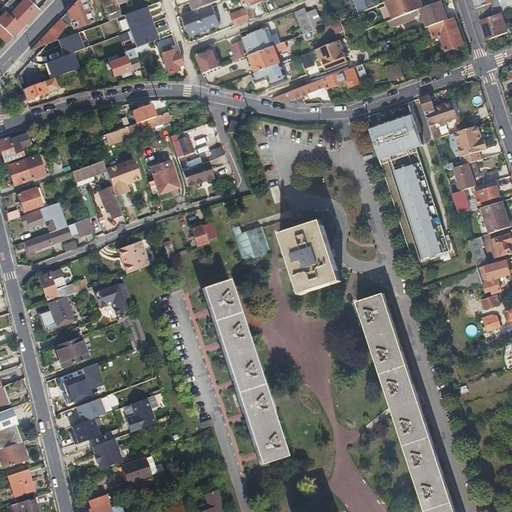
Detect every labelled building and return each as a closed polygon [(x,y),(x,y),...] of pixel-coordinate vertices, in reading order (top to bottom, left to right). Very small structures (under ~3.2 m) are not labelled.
[(0,25),(12,37),(29,19),(38,9),(28,0),(6,0),(0,6),(0,9),(3,12),(0,14),(0,25)] [(85,0),(79,0),(68,12),(75,30),(94,22),(85,0)] [(104,0),(113,20),(123,16),(119,6),(117,0),(104,0)] [(219,2),(218,0),(197,0),(189,3),(192,12),(219,2)] [(354,0),(359,12),(367,9),(364,0),(354,0)] [(377,5),(375,0),(364,0),(367,9),(377,5)] [(387,0),(386,1),(393,18),(404,14),(415,10),(423,7),(420,0),(387,0)] [(447,19),(440,0),(423,7),(415,10),(404,14),(393,18),(387,21),(389,28),(414,19),(414,17),(419,16),(421,19),(424,18),(427,26),(447,19)] [(472,0),(475,9),(496,1),(499,0),(472,0)] [(511,0),(499,0),(496,1),(500,14),(511,9),(511,0)] [(475,9),(486,40),(506,32),(500,14),(496,1),(475,9)] [(211,5),(181,17),(189,38),(219,26),(211,5)] [(244,10),(248,22),(254,19),(249,8),(244,10)] [(305,8),(295,12),(303,34),(314,29),(307,13),(305,8)] [(229,17),(234,28),(248,22),(244,10),(229,17)] [(307,13),(314,29),(322,26),(315,10),(307,13)] [(456,16),(447,19),(427,26),(418,30),(421,41),(410,45),(412,52),(443,41),(446,50),(466,43),(456,16)] [(33,51),(47,47),(73,36),(64,17),(53,29),(33,51)] [(124,18),(116,20),(119,32),(127,30),(124,18)] [(0,35),(7,43),(12,37),(0,25),(0,35)] [(45,81),(163,36),(159,25),(41,70),(45,81)] [(263,29),(241,37),(242,39),(248,55),(249,55),(270,46),(263,29)] [(303,41),(300,35),(284,41),(286,47),(303,41)] [(248,55),(242,39),(230,44),(236,60),(248,55)] [(347,60),(339,39),(320,47),(324,59),(327,67),(347,60)] [(248,55),(255,73),(264,69),(280,63),(275,51),(286,47),(284,41),(270,46),(249,55),(248,55)] [(134,49),(136,55),(150,50),(148,43),(134,49)] [(181,67),(183,66),(175,45),(162,50),(163,54),(160,55),(168,75),(183,70),(181,67)] [(324,59),(320,47),(316,48),(320,60),(324,59)] [(195,55),(202,73),(220,66),(214,48),(195,55)] [(129,71),(141,67),(136,55),(134,49),(127,51),(129,58),(126,59),(125,57),(108,63),(113,77),(122,74),(123,77),(130,74),(129,71)] [(301,56),(306,68),(314,64),(310,52),(301,56)] [(255,73),(252,74),(254,82),(267,77),(267,79),(283,73),(280,63),(264,69),(255,73)] [(404,75),(399,63),(387,67),(392,80),(404,75)] [(82,69),(85,78),(93,75),(90,65),(82,69)] [(327,86),(328,89),(347,81),(350,87),(361,83),(355,66),(324,78),(327,86)] [(283,73),(267,79),(270,85),(286,79),(283,73)] [(271,98),(286,102),(302,97),(302,95),(327,86),(324,78),(271,98)] [(54,79),(43,83),(48,97),(60,93),(54,79)] [(23,91),(30,109),(50,100),(48,97),(43,83),(23,91)] [(430,94),(420,98),(434,139),(454,132),(462,130),(452,102),(434,108),(430,94)] [(163,114),(157,100),(149,100),(151,105),(132,111),(136,124),(163,114)] [(173,120),(170,111),(163,114),(136,124),(127,127),(131,138),(132,137),(131,135),(154,126),(155,129),(162,127),(161,124),(173,120)] [(413,114),(369,127),(381,164),(397,159),(395,156),(423,147),(413,114)] [(236,133),(239,123),(231,121),(228,132),(236,133)] [(478,124),(462,130),(454,132),(465,164),(475,161),(482,158),(480,150),(488,147),(485,138),(483,139),(478,124)] [(103,148),(131,138),(127,127),(99,138),(103,148)] [(0,140),(0,144),(4,159),(35,150),(30,134),(11,140),(10,137),(0,140)] [(182,156),(175,137),(170,138),(177,158),(182,156)] [(179,141),(184,155),(192,152),(187,138),(179,141)] [(41,154),(44,164),(60,159),(56,149),(41,154)] [(421,151),(392,161),(396,174),(400,172),(404,182),(428,174),(421,151)] [(7,166),(13,186),(33,180),(27,160),(7,166)] [(134,161),(110,169),(117,188),(126,185),(141,180),(134,161)] [(151,167),(161,194),(179,188),(170,161),(151,167)] [(216,179),(210,161),(183,172),(189,188),(216,179)] [(445,171),(449,185),(453,194),(465,190),(472,187),(480,185),(477,177),(480,176),(475,161),(465,164),(445,171)] [(103,163),(74,173),(79,188),(94,183),(93,179),(107,174),(106,170),(103,163)] [(117,188),(110,169),(106,170),(107,174),(111,186),(113,190),(115,197),(128,193),(126,185),(117,188)] [(500,195),(496,179),(480,185),(472,187),(476,198),(478,205),(482,203),(482,201),(500,195)] [(18,195),(24,213),(42,207),(36,190),(18,195)] [(112,219),(122,216),(115,197),(113,190),(101,194),(107,213),(110,212),(112,219)] [(465,190),(453,194),(459,214),(471,210),(468,200),(465,190)] [(479,207),(478,205),(476,198),(468,200),(471,210),(479,207)] [(490,232),(511,224),(511,222),(509,214),(507,215),(502,200),(481,207),(490,232)] [(49,226),(51,233),(66,228),(59,205),(23,216),(26,224),(31,222),(32,227),(53,221),(54,225),(49,226)] [(6,214),(7,221),(20,217),(18,211),(6,214)] [(320,219),(278,233),(298,294),(340,280),(320,219)] [(39,237),(32,239),(36,250),(72,239),(71,237),(79,235),(80,239),(94,234),(90,220),(66,228),(51,233),(39,237)] [(220,245),(214,226),(203,230),(193,233),(199,250),(209,247),(210,248),(220,245)] [(240,227),(231,231),(243,265),(272,255),(263,228),(243,234),(240,227)] [(491,241),(497,258),(511,253),(511,238),(511,234),(491,241)] [(478,268),(488,265),(479,236),(468,240),(477,267),(478,268)] [(143,243),(123,250),(128,265),(125,266),(129,276),(151,268),(143,243)] [(172,246),(166,249),(172,262),(177,261),(176,258),(172,246)] [(498,262),(488,265),(478,268),(487,293),(491,292),(493,294),(502,291),(498,279),(511,275),(507,260),(498,262)] [(54,301),(65,298),(73,295),(85,291),(88,290),(85,281),(66,288),(61,271),(40,278),(47,300),(53,298),(54,301)] [(113,273),(105,276),(108,284),(116,281),(113,273)] [(226,281),(198,290),(261,465),(288,455),(226,281)] [(131,299),(126,286),(95,296),(100,313),(112,309),(115,320),(127,316),(122,302),(131,299)] [(75,300),(87,296),(85,291),(73,295),(75,300)] [(454,511),(383,293),(356,302),(425,511),(454,511)] [(499,303),(497,294),(488,297),(482,299),(485,307),(499,303)] [(54,301),(49,303),(51,311),(41,314),(45,329),(56,325),(55,322),(71,316),(65,298),(54,301)] [(483,316),(486,325),(499,320),(497,320),(494,313),(483,316)] [(499,320),(486,325),(488,330),(502,326),(499,320)] [(142,329),(139,322),(132,324),(134,332),(142,329)] [(58,346),(81,339),(78,329),(55,336),(58,346)] [(58,346),(64,368),(89,361),(82,339),(81,339),(58,346)] [(137,355),(149,351),(145,339),(137,341),(138,345),(134,347),(137,355)] [(82,377),(61,383),(66,404),(88,398),(82,377)] [(156,424),(152,408),(158,406),(155,396),(120,406),(128,432),(156,424)] [(0,448),(20,442),(14,425),(18,423),(13,407),(0,411),(0,448)] [(75,446),(97,438),(91,421),(72,427),(75,437),(72,438),(75,446)] [(113,441),(92,448),(94,455),(93,456),(96,464),(97,464),(99,471),(115,466),(122,464),(113,441)] [(26,461),(20,442),(0,448),(0,464),(1,469),(26,461)] [(146,459),(151,476),(162,472),(157,456),(146,459)] [(128,483),(151,476),(146,459),(123,467),(128,483)] [(32,492),(26,471),(8,476),(14,497),(32,492)] [(169,476),(169,474),(165,475),(115,492),(117,498),(132,493),(130,489),(169,476)] [(195,511),(224,511),(217,489),(205,492),(210,506),(195,511)] [(106,495),(88,502),(90,509),(87,510),(87,511),(121,511),(121,509),(119,509),(118,505),(112,507),(110,508),(108,504),(106,495)] [(36,511),(33,498),(10,506),(12,511),(15,511),(21,510),(21,511),(36,511)]
